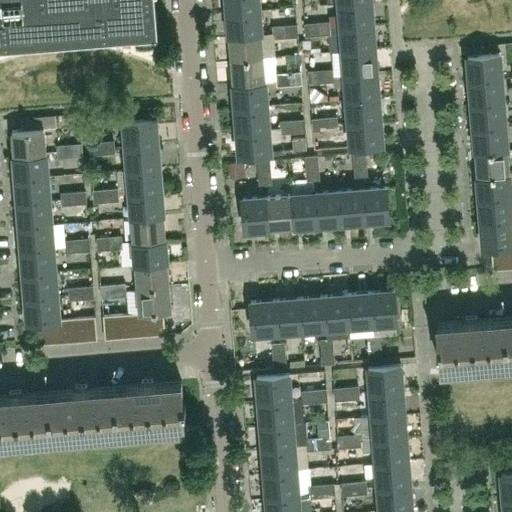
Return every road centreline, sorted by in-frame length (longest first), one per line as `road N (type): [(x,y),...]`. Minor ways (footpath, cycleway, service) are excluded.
road 1 (residential): [(204,266),(441,250),(423,46)]
road 2 (residential): [(204,266),(184,0)]
road 3 (residential): [(0,374),(212,355)]
road 4 (residential): [(225,511),(212,355)]
